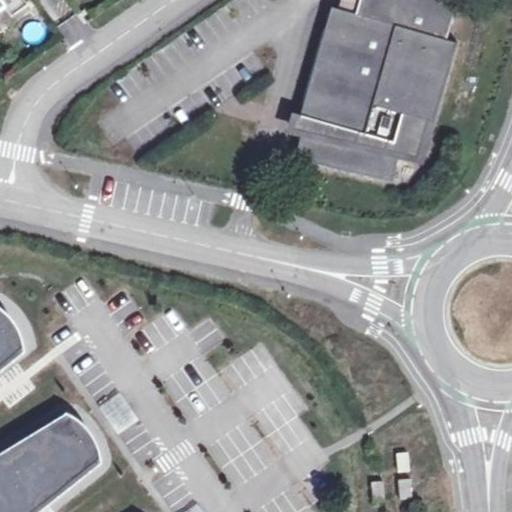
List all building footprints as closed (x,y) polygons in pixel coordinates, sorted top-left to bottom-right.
[(0,0),(0,10),(5,7),(12,16),(28,5),(24,0),(0,0)] [(268,0),(231,0),(228,2),(241,25),(272,7),(268,0)] [(355,0),(352,12),(329,7),(292,161),(389,182),(395,158),(414,163),(417,153),(432,156),(459,39),(447,36),(455,0),(355,0)] [(0,511),(147,511),(144,510),(141,511),(16,511),(98,446),(95,432),(89,422),(78,409),(64,400),(0,442),(0,351),(19,336),(15,322),(10,312),(0,299),(0,511)] [(385,482),(383,462),(371,463),(373,484),(385,482)] [(396,503),(410,501),(407,479),(394,480),(396,503)]
